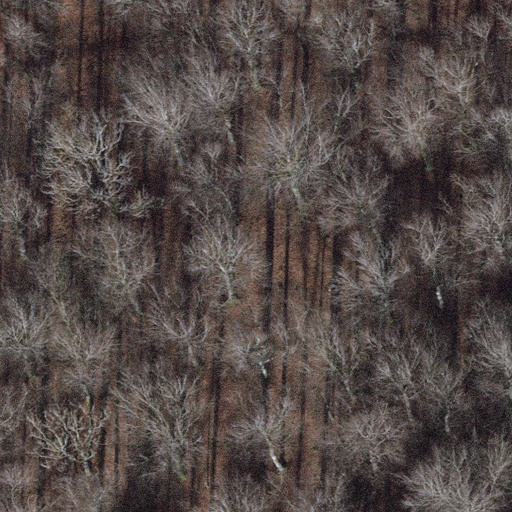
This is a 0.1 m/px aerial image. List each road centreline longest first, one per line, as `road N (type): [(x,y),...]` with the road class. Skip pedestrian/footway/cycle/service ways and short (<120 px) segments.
road 1 (track): [(51,32),(206,6),(511,12)]
road 2 (track): [(0,46),(118,0)]
